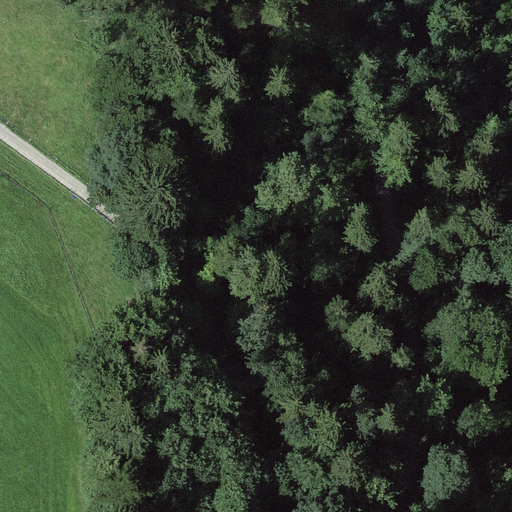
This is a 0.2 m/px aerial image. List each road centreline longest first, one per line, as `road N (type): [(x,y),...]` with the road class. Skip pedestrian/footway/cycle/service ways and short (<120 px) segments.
road 1 (track): [(345,0),(368,63),(387,217),(414,341),(413,444),(397,511)]
road 2 (track): [(0,130),(159,251),(190,291),(217,353),(263,511)]
